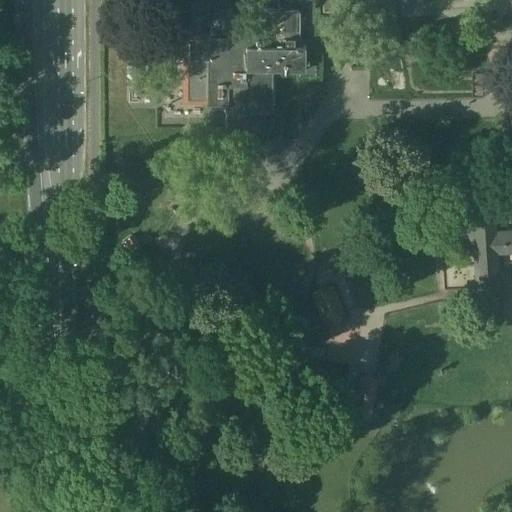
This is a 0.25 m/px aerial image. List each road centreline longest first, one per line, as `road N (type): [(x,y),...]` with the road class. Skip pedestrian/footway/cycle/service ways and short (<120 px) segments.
road 1 (secondary): [(28,0),(30,139),(61,447)]
road 2 (secondary): [(61,447),(65,0)]
